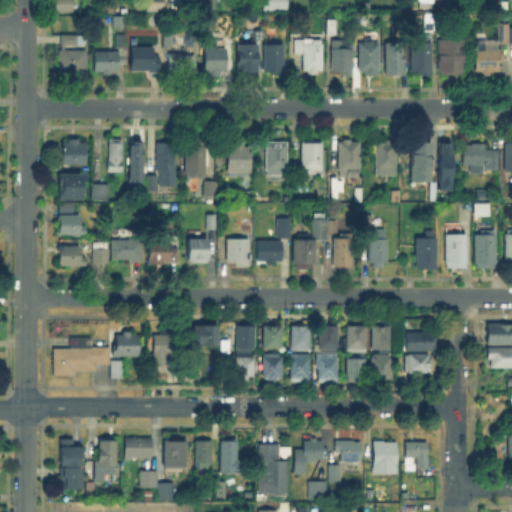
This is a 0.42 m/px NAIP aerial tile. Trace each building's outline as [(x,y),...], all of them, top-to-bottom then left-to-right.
[(72,0),(72,12),(54,12),(54,0),(72,0)] [(115,0),(115,13),(100,13),(100,0),(115,0)] [(163,0),(163,12),(145,12),(145,0),(163,0)] [(284,0),(260,0),(261,9),(284,8),(284,0)] [(431,0),(431,9),(425,9),(425,3),(418,2),(418,0),(431,0)] [(444,0),(444,13),(433,12),(433,0),(444,0)] [(433,16),(433,33),(422,33),(422,16),(433,16)] [(122,17),(122,29),(123,29),(123,65),(116,65),(116,72),(108,72),(107,76),(100,76),(100,72),(92,72),(92,52),(115,52),(116,49),(114,49),(114,35),(111,36),(111,17),(122,17)] [(444,34),(435,35),(435,20),(444,20),(444,34)] [(333,29),(332,36),(324,36),(324,22),(335,22),(335,29),(333,29)] [(506,25),(506,45),(496,45),(496,25),(506,25)] [(170,50),(162,50),(162,35),(170,35),(170,50)] [(453,36),(453,42),(461,41),(462,77),(451,78),(436,77),(435,43),(444,43),(444,37),(453,36)] [(84,38),(84,48),(63,48),(63,54),(85,54),(85,75),(75,75),(75,78),(65,78),(65,76),(58,76),(57,54),(60,54),(60,38),(84,38)] [(315,73),(315,76),(306,76),(306,73),(301,73),(301,56),(292,56),(292,41),(310,41),(310,42),(319,42),(319,46),(320,46),(320,73),(315,73)] [(370,41),(370,45),(376,45),(376,64),(378,64),(378,72),(376,72),(376,75),(375,75),(375,78),(363,78),(363,74),(356,74),(356,45),(362,45),(363,41),(370,41)] [(426,41),(426,46),(429,46),(429,79),(416,79),(416,75),(409,75),(409,46),(412,46),(412,41),(426,41)] [(348,42),(348,47),(349,47),(349,76),(337,76),(337,73),(329,73),(329,42),(348,42)] [(276,47),(281,47),(281,75),(279,75),(279,77),(270,77),(270,75),(261,75),(261,47),(263,47),(263,43),(276,43),(276,47)] [(495,44),(495,51),(501,51),(501,63),(498,63),(498,74),(492,73),(492,77),(479,77),(479,73),(473,73),(473,51),(480,51),(480,44),(495,44)] [(255,47),(255,79),(234,79),(234,47),(255,47)] [(402,47),(403,80),(383,80),(382,47),(402,47)] [(203,49),(215,49),(215,50),(223,51),(223,75),(218,74),(217,79),(207,79),(206,75),(203,75),(203,49)] [(156,59),(156,75),(147,75),(147,74),(128,74),(128,50),(150,50),(150,59),(156,59)] [(192,55),(193,72),(167,72),(167,55),(192,55)] [(511,137),(501,138),(502,171),(511,171),(511,137)] [(78,138),(78,141),(85,141),(85,163),(59,163),(59,152),(62,151),(62,141),(69,141),(69,138),(78,138)] [(120,140),(120,160),(120,173),(117,173),(117,176),(107,176),(107,173),(105,173),(106,161),(107,140),(120,140)] [(435,140),(448,140),(448,189),(435,189),(435,140)] [(127,182),(128,141),(141,142),(141,182),(127,182)] [(388,143),(393,143),(393,176),(373,176),(373,143),(382,143),(382,141),(388,141),(388,143)] [(203,143),(203,175),(201,175),(201,180),(184,180),(184,176),(183,176),(183,148),(191,148),(191,143),(203,143)] [(285,143),(285,172),(284,172),(284,176),(265,176),(265,172),(264,172),(264,143),(285,143)] [(356,143),(357,177),(337,177),(337,143),(356,143)] [(246,148),(246,174),(242,174),(242,177),(225,178),(225,174),(223,174),(223,148),(230,148),(230,144),(239,144),(239,148),(246,148)] [(167,173),(164,173),(164,171),(155,171),(155,145),(173,145),(173,166),(173,171),(167,171),(167,173)] [(319,173),(319,179),(313,179),(313,177),(300,177),(300,173),(299,173),(299,145),(320,145),(320,173),(319,173)] [(484,145),(484,152),(498,152),(498,172),(482,172),(482,166),(462,166),(462,147),(470,147),(470,145),(484,145)] [(429,147),(429,187),(408,187),(407,147),(429,147)] [(79,198),(55,198),(55,172),(79,172),(79,198)] [(158,189),(146,189),(146,174),(157,174),(158,189)] [(216,179),(216,195),(204,195),(204,179),(216,179)] [(105,198),(88,198),(88,182),(106,183),(105,198)] [(71,204),(71,214),(56,215),(56,204),(71,204)] [(215,233),(203,234),(204,216),(216,216),(215,233)] [(76,219),(75,229),(78,228),(77,230),(81,230),(81,239),(55,238),(55,219),(76,219)] [(325,220),(325,242),(311,243),(311,266),(320,266),(320,278),(316,278),(316,277),(309,278),(308,269),(289,271),(290,244),(295,244),(295,237),(307,236),(308,241),(310,241),(309,220),(325,220)] [(335,222),(335,235),(326,235),(327,222),(335,222)] [(288,227),(288,240),(279,240),(279,227),(288,227)] [(511,273),(503,270),(501,233),(511,231),(511,273)] [(382,232),(382,242),(384,242),(384,265),(379,266),(379,270),(370,270),(370,265),(365,265),(366,242),(372,242),(372,232),(382,232)] [(463,232),(462,237),(464,237),(464,266),(463,266),(463,271),(444,271),(444,266),(443,266),(443,237),(444,237),(444,232),(463,232)] [(493,235),(493,240),(494,240),(495,268),(493,268),(493,273),(476,273),(477,268),(474,268),(473,240),(480,239),(480,232),(490,232),(490,235),(493,235)] [(430,234),(430,241),(433,241),(433,272),(412,272),(412,241),(422,241),(422,234),(430,234)] [(252,235),(253,243),(248,243),(248,269),(234,268),(234,265),(226,265),(226,264),(220,263),(220,244),(225,244),(225,242),(242,242),(242,235),(252,235)] [(345,238),(345,243),(349,243),(349,271),(330,271),(330,242),(337,242),(337,238),(345,238)] [(205,240),(204,267),(181,266),(182,244),(187,240),(205,240)] [(104,243),(104,251),(106,251),(106,266),(89,266),(90,250),(91,250),(91,243),(104,243)] [(140,261),(140,263),(131,263),(131,262),(110,262),(110,243),(141,243),(141,261),(140,261)] [(178,249),(177,263),(162,263),(162,266),(147,265),(147,243),(170,243),(170,249),(178,249)] [(280,243),(280,264),(272,264),(272,267),(264,267),(264,263),(255,263),(255,243),(280,243)] [(76,248),(76,253),(78,253),(78,259),(82,260),(82,268),(76,268),(76,269),(65,269),(65,267),(55,267),(55,248),(76,248)] [(190,343),(190,324),(214,324),(214,343),(190,343)] [(362,326),(362,349),(361,349),(361,352),(345,352),(345,348),(343,348),(343,326),(362,326)] [(334,328),(333,354),(315,354),(316,327),(334,328)] [(511,348),(485,348),(485,327),(511,327),(511,348)] [(279,328),(279,351),(276,351),(276,355),(265,354),(265,351),(261,351),(261,328),(279,328)] [(307,354),(287,354),(287,328),(306,328),(307,354)] [(251,329),(252,354),(233,354),(233,329),(251,329)] [(386,330),(385,356),(374,355),(374,352),(368,352),(369,329),(386,330)] [(166,335),(165,339),(172,339),(172,360),(180,360),(180,376),(164,376),(164,370),(146,369),(146,357),(150,357),(150,338),(157,338),(157,334),(166,335)] [(136,339),(136,360),(109,360),(109,349),(111,349),(111,339),(119,339),(119,335),(128,335),(128,339),(136,339)] [(429,335),(429,341),(433,341),(433,351),(429,352),(429,354),(402,354),(402,348),(399,348),(399,340),(402,341),(402,335),(429,335)] [(107,350),(107,367),(93,367),(93,373),(72,373),(71,378),(51,378),(51,351),(67,352),(67,341),(89,340),(89,350),(107,350)] [(511,377),(506,377),(506,376),(505,376),(505,372),(488,371),(487,361),(483,361),(482,350),(511,349),(511,377)] [(252,356),(252,379),(246,379),(246,382),(238,382),(239,378),(233,378),(234,355),(252,356)] [(307,355),(307,380),(306,379),(306,382),(289,382),(290,379),(288,379),(288,355),(307,355)] [(334,356),(334,381),(328,381),(329,384),(319,384),(319,381),(315,381),(315,356),(334,356)] [(426,371),(426,375),(401,375),(401,356),(426,357),(426,362),(430,362),(430,371),(426,371)] [(276,357),(276,360),(279,360),(279,380),(274,380),(274,383),(265,383),(265,380),(260,380),(260,359),(263,359),(263,357),(276,357)] [(388,361),(388,381),(383,380),(382,384),(374,384),(373,381),(369,381),(369,360),(370,360),(370,357),(385,357),(385,361),(388,361)] [(361,358),(361,381),(358,381),(358,385),(344,384),(345,381),(344,381),(344,358),(361,358)] [(120,364),(120,382),(107,382),(107,364),(120,364)] [(71,439),(71,447),(80,447),(80,490),(59,490),(59,467),(57,467),(57,439),(71,439)] [(154,440),(154,460),(132,461),(132,463),(127,463),(127,440),(154,440)] [(318,440),(318,443),(325,443),(325,462),(318,461),(318,464),(308,464),(308,476),(296,476),(296,451),(305,451),(306,442),(312,442),(312,440),(318,440)] [(363,441),(364,472),(343,471),(343,466),(336,466),(336,461),(333,461),(333,453),(330,453),(331,442),(363,441)] [(116,469),(116,477),(106,477),(106,485),(96,485),(96,464),(100,464),(100,443),(118,444),(117,469),(116,469)] [(213,444),(213,471),(200,471),(200,464),(197,465),(197,443),(213,444)] [(397,444),(397,461),(380,461),(381,464),(374,464),(373,443),(384,443),(384,444),(397,444)] [(189,444),(189,472),(167,472),(167,444),(189,444)] [(238,444),(239,463),(242,463),(242,476),(223,477),(223,444),(238,444)] [(430,445),(430,472),(419,472),(419,461),(414,460),(414,466),(408,467),(408,445),(430,445)] [(290,463),(290,494),(289,494),(289,496),(270,496),(270,494),(262,493),(262,481),(259,481),(259,473),(263,474),(263,465),(260,465),(261,446),(281,446),(281,463),(290,463)] [(340,468),(340,484),(329,484),(329,468),(340,468)] [(157,473),(157,490),(140,490),(140,473),(157,473)] [(158,500),(158,482),(172,482),(172,500),(158,500)] [(327,484),(326,501),(309,501),(309,483),(327,484)]
